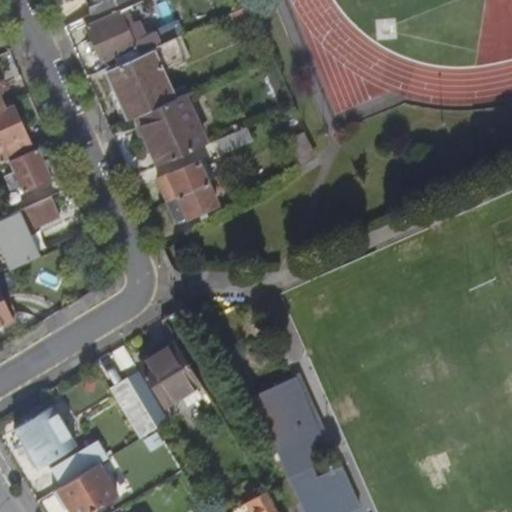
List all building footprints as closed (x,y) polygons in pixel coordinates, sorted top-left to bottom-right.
[(84,0),(89,11),(114,0),(84,0)] [(114,0),(89,11),(92,17),(130,0),(114,0)] [(232,0),(238,13),(248,9),(243,0),(232,0)] [(143,4),(86,28),(101,63),(114,57),(118,65),(158,48),(152,35),(143,39),(137,25),(150,19),(143,4)] [(118,65),(105,71),(128,121),(129,121),(136,117),(173,101),(162,75),(159,68),(182,58),(174,41),(158,48),(118,65)] [(159,68),(162,75),(185,65),(182,58),(159,68)] [(136,117),(159,167),(205,147),(183,97),(173,101),(136,117)] [(0,112),(0,158),(3,166),(9,163),(32,153),(11,108),(2,112),(0,112)] [(129,121),(151,171),(159,167),(136,117),(129,121)] [(245,131),(216,144),(221,156),(251,143),(245,131)] [(289,141),(300,166),(314,158),(303,134),(289,141)] [(9,163),(25,194),(51,182),(37,150),(32,153),(9,163)] [(156,183),(167,206),(206,185),(195,165),(156,183)] [(206,185),(167,206),(176,223),(216,203),(213,198),(231,189),(224,176),(206,185)] [(51,199),(0,221),(0,239),(5,237),(8,243),(60,220),(51,199)] [(0,324),(12,320),(0,293),(0,324)] [(172,301),(173,309),(181,309),(180,300),(172,301)] [(140,363),(164,403),(180,393),(200,382),(175,341),(140,363)] [(110,389),(140,438),(157,428),(127,379),(110,389)] [(180,393),(186,404),(206,393),(200,382),(180,393)] [(15,426),(36,461),(72,440),(51,405),(15,426)] [(145,440),(151,451),(163,443),(157,433),(145,440)] [(71,463),(78,475),(93,467),(85,455),(71,463)] [(71,463),(48,478),(55,490),(78,475),(71,463)] [(55,490),(68,511),(89,511),(115,496),(113,494),(105,480),(96,464),(93,467),(78,475),(55,490)] [(105,480),(113,494),(122,488),(114,475),(105,480)] [(259,483),(244,492),(246,495),(249,500),(263,491),(259,483)] [(50,492),(62,511),(65,511),(68,511),(55,490),(50,492)] [(255,511),(278,511),(265,490),(263,491),(249,500),(255,511)] [(246,495),(233,503),(236,508),(249,500),(246,495)]
